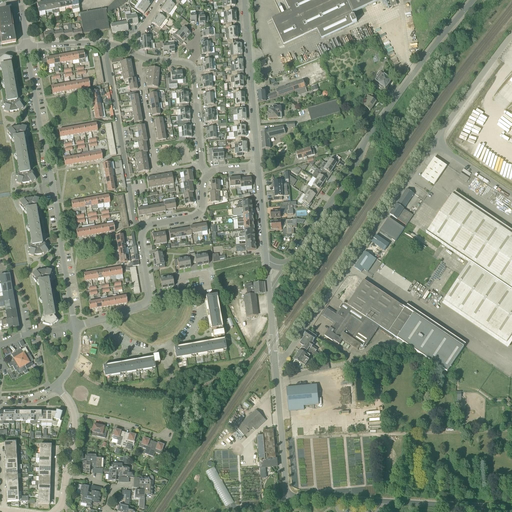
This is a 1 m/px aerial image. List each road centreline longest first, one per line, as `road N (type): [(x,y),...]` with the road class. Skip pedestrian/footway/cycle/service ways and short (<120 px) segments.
road 1 (unclassified): [(289,262),(363,143),(473,0)]
road 2 (residential): [(74,326),(26,47)]
road 3 (unclassified): [(274,360),(435,143)]
road 4 (unclassified): [(289,495),(511,508)]
road 5 (residential): [(143,229),(135,224),(110,44)]
road 6 (unknown): [(273,51),(387,21),(400,36),(408,81)]
road 7 (residential): [(258,167),(244,0)]
road 8 (residential): [(141,58),(156,168),(200,164)]
road 9 (residential): [(101,318),(129,347),(168,347),(194,325),(199,290)]
road 10 (residential): [(200,164),(193,71),(141,58)]
road 11 (unknown): [(276,381),(323,377),(334,396),(329,412),(279,416)]
road 12 (unclassified): [(289,495),(274,360)]
road 13 (unclassified): [(435,143),(511,34)]
road 14 (residential): [(55,511),(74,433),(74,416),(55,386)]
